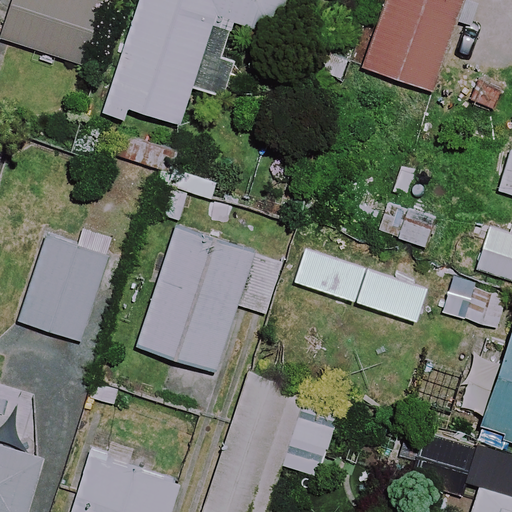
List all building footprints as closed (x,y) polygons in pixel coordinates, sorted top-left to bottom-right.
[(106,0),(14,0),(3,35),(86,63),(106,0)] [(137,0),(102,115),(127,122),(132,107),(182,122),(215,14),(275,33),(284,0),(137,0)] [(464,0),(385,0),(365,68),(437,90),(464,0)] [(511,150),(500,190),(511,193),(511,150)] [(193,196),(211,203),(219,181),(175,164),(158,210),(184,220),(193,196)] [(386,202),(380,223),(401,229),(398,241),(427,249),(436,216),(386,202)] [(511,232),(491,225),(477,266),(511,278),(511,232)] [(281,261),(179,226),(138,343),(219,371),(242,303),(264,311),(281,261)] [(112,253),(50,233),(21,319),(83,340),(112,253)] [(506,296),(461,285),(454,315),(499,326),(506,296)] [(511,345),(483,427),(511,436),(511,345)] [(269,511),(309,386),(251,368),(206,511),(269,511)] [(28,511),(46,454),(0,440),(0,511),(28,511)] [(174,511),(184,484),(91,454),(72,511),(174,511)] [(511,511),(511,491),(483,482),(472,511),(511,511)]
